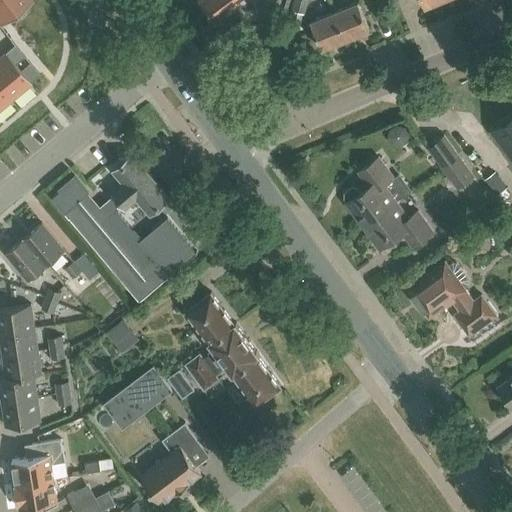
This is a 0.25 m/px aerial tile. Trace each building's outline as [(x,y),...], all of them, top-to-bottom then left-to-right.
[(32,0),(0,0),(0,24),(33,1),(32,0)] [(196,0),(212,22),(233,7),(228,0),(196,0)] [(308,0),(287,0),(285,9),(305,14),(308,0)] [(358,2),(334,11),(345,39),(369,29),(358,2)] [(321,49),(345,39),(334,11),(310,21),(321,49)] [(5,51),(10,57),(19,50),(14,44),(5,51)] [(19,50),(10,57),(15,63),(24,56),(19,50)] [(5,52),(0,55),(0,86),(11,100),(31,83),(5,52)] [(29,62),(20,69),(25,76),(34,68),(29,62)] [(34,68),(25,76),(30,82),(39,74),(34,68)] [(0,86),(0,109),(11,100),(0,86)] [(44,96),(45,108),(63,107),(63,96),(44,96)] [(511,114),(490,131),(511,159),(511,114)] [(427,147),(442,167),(459,154),(445,134),(427,147)] [(475,176),(459,154),(442,167),(457,188),(475,176)] [(112,193),(118,199),(100,214),(84,196),(88,192),(73,175),(58,188),(60,190),(52,197),(139,301),(191,256),(197,251),(167,216),(141,238),(116,208),(121,204),(124,207),(137,197),(149,212),(157,206),(160,204),(159,203),(166,197),(131,155),(124,161),(121,163),(121,164),(114,170),(125,182),(112,193)] [(345,202),(362,225),(395,201),(383,184),(393,177),(378,156),(357,171),(368,185),(359,192),(357,188),(351,187),(344,192),(344,198),(346,201),(345,202)] [(407,217),(395,201),(362,225),(379,248),(402,232),(412,246),(432,231),(417,210),(407,217)] [(23,238),(46,265),(64,250),(41,222),(23,238)] [(28,280),(46,265),(23,238),(5,253),(28,280)] [(83,270),(75,261),(66,269),(73,278),(83,270)] [(466,289),(444,261),(407,288),(428,316),(451,300),(459,310),(454,314),(462,326),(468,334),(496,314),(481,294),(473,300),(465,289),(466,289)] [(49,288),(45,298),(59,303),(62,293),(49,288)] [(220,333),(235,322),(233,323),(232,321),(213,295),(211,292),(186,310),(214,348),(216,351),(227,343),(220,333)] [(59,303),(45,298),(42,309),(55,314),(59,303)] [(0,331),(34,327),(30,304),(0,308),(0,331)] [(126,321),(113,335),(130,351),(144,337),(126,321)] [(237,326),(235,322),(220,333),(227,343),(216,351),(214,348),(202,357),(199,354),(185,364),(204,389),(218,378),(215,375),(227,366),(255,404),(280,386),(278,382),(277,383),(258,357),(257,355),(258,354),(256,350),(255,351),(237,326)] [(0,342),(2,355),(37,349),(34,327),(0,331),(0,342)] [(50,348),(64,346),(62,335),(48,337),(50,348)] [(64,346),(50,348),(51,359),(65,357),(64,346)] [(37,349),(2,355),(5,378),(33,373),(33,375),(41,373),(37,349)] [(154,365),(104,402),(123,428),(173,390),(154,365)] [(173,379),(188,398),(200,389),(185,369),(173,379)] [(0,394),(1,402),(37,397),(33,375),(33,373),(5,378),(0,378),(0,394)] [(511,375),(497,386),(511,406),(511,375)] [(56,394),(70,392),(69,381),(54,383),(56,394)] [(218,430),(253,408),(239,387),(204,410),(218,430)] [(70,392),(56,394),(57,405),(72,403),(70,392)] [(40,420),(37,397),(1,402),(5,426),(40,420)] [(160,501),(175,490),(178,492),(186,486),(184,483),(200,471),(185,451),(198,441),(184,422),(162,439),(172,452),(140,475),(160,501)] [(15,484),(53,478),(51,462),(64,460),(61,439),(31,443),(33,456),(11,459),(15,484)] [(100,470),(99,461),(86,463),(87,472),(100,470)] [(53,478),(15,484),(13,484),(17,506),(19,505),(19,509),(57,503),(53,478)] [(74,508),(95,497),(88,484),(67,495),(74,508)] [(100,511),(102,511),(95,497),(74,508),(75,511),(100,511)]
